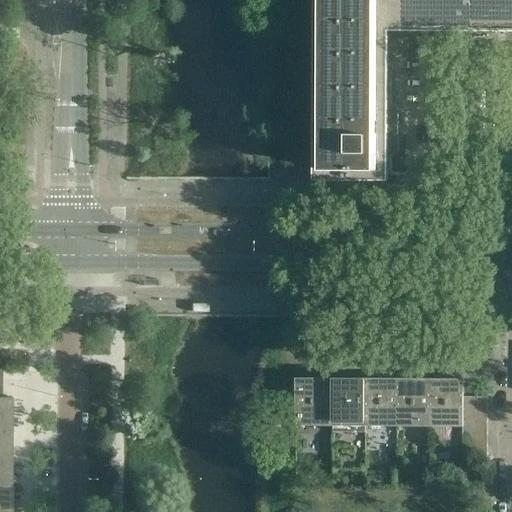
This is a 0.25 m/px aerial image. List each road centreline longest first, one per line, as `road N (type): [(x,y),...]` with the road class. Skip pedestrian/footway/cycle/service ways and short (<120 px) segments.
road 1 (tertiary): [(66,265),(511,267)]
road 2 (tertiary): [(511,235),(71,232)]
road 3 (tertiary): [(71,232),(73,0)]
road 4 (tertiary): [(69,511),(66,332)]
